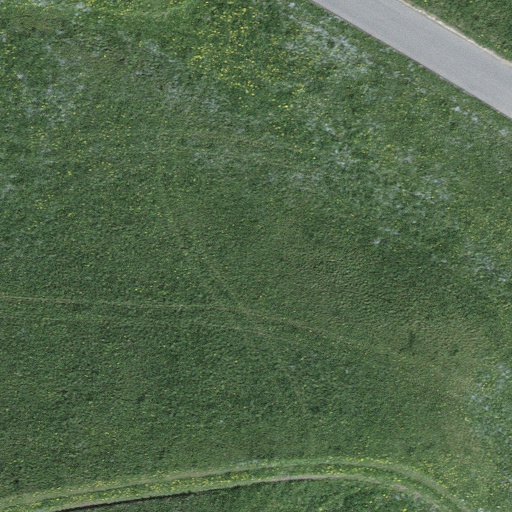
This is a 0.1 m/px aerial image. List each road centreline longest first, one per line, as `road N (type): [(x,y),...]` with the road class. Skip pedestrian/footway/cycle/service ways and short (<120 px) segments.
road 1 (track): [(0,510),(370,475),(436,489),(468,511)]
road 2 (unclassified): [(361,0),(511,91)]
